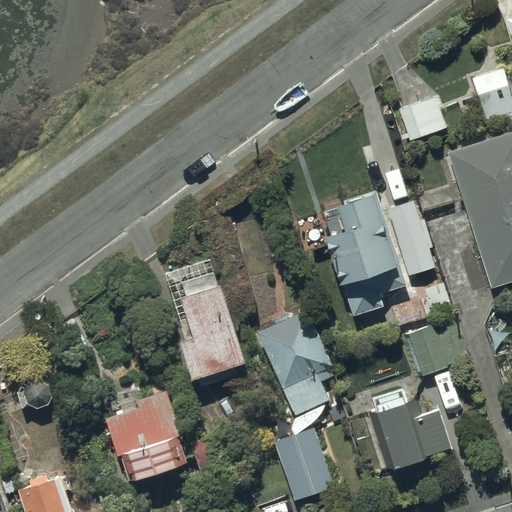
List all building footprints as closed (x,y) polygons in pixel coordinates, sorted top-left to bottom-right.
[(511,17),(503,20),(511,49),(511,75),(504,77),(501,68),(470,78),(482,120),(511,111),(511,17)] [(397,110),(407,141),(448,127),(437,96),(397,110)] [(486,285),(487,288),(511,280),(511,131),(445,152),(476,256),(470,258),(479,287),(486,285)] [(317,214),(324,236),(317,238),(333,286),(338,284),(350,317),(380,306),(376,294),(403,285),(372,191),(328,205),(330,210),(317,214)] [(413,200),(385,208),(405,276),(433,268),(427,248),(430,247),(422,220),(419,221),(413,200)] [(186,291),(182,292),(194,332),(181,336),(194,376),(199,374),(203,386),(239,375),(247,358),(222,280),(219,281),(215,270),(183,281),(186,291)] [(388,305),(395,327),(448,311),(443,293),(420,299),(419,296),(388,305)] [(253,332),(290,416),(326,401),(318,383),(331,377),(327,367),(330,366),(324,354),(326,354),(306,308),(253,332)] [(404,334),(419,376),(468,358),(453,316),(404,334)] [(29,399),(38,405),(50,401),(56,392),(52,380),(42,375),(31,379),(26,387),(29,399)] [(108,397),(114,415),(102,419),(114,457),(121,454),(123,461),(118,463),(122,475),(127,473),(129,480),(185,462),(162,391),(143,397),(140,387),(108,397)] [(369,413),(387,470),(452,447),(438,407),(423,412),(417,397),(393,405),(390,397),(370,404),(372,412),(369,413)] [(271,442),(291,501),(334,486),(313,427),(271,442)] [(194,464),(168,472),(173,487),(198,479),(206,502),(241,491),(222,432),(187,444),(194,464)] [(10,483),(18,511),(69,511),(69,510),(61,511),(58,511),(49,480),(42,482),(40,475),(10,483)]
